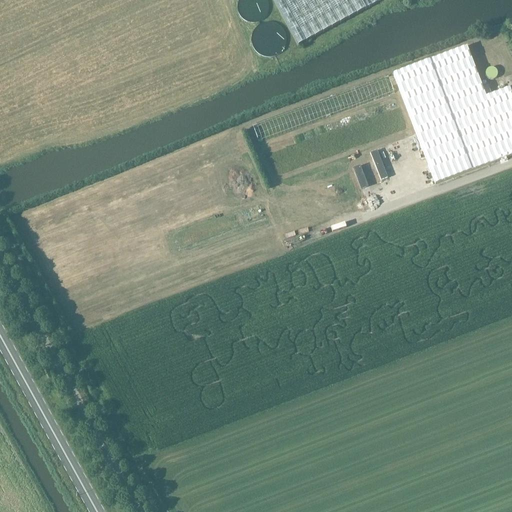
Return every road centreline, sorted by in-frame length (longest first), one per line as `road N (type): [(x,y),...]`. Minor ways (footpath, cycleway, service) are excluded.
road 1 (unclassified): [(140,511),(0,251)]
road 2 (primary): [(98,511),(0,329)]
